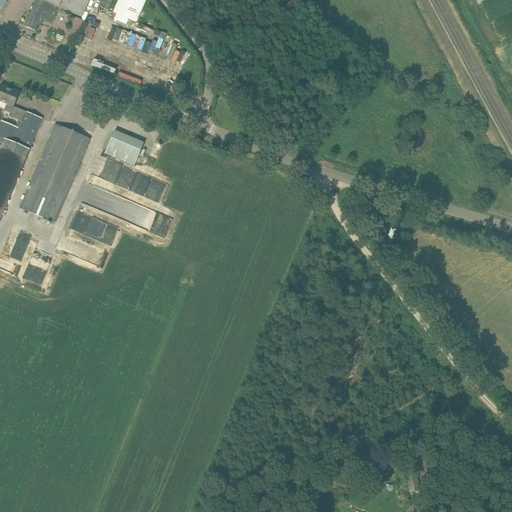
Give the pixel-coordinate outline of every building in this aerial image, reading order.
[(56,6),(42,0),(35,0),(30,13),(27,13),(26,17),(27,19),(24,27),(36,32),(39,25),(41,26),(43,20),(49,23),(56,6)] [(42,0),(56,6),(82,17),(89,0),(42,0)] [(145,0),(118,0),(113,12),(116,13),(114,19),(126,24),(129,19),(136,22),(145,0)] [(83,21),(73,17),(67,32),(76,36),(83,21)] [(92,40),(99,25),(95,23),(88,38),(92,40)] [(124,44),(159,56),(167,33),(138,23),(134,33),(128,31),(124,44)] [(170,38),(166,49),(176,53),(180,42),(170,38)] [(0,220),(42,119),(13,107),(20,92),(0,84),(0,101),(7,104),(4,110),(10,113),(9,117),(19,121),(16,127),(1,121),(0,123),(0,220)] [(20,208),(55,223),(65,199),(90,139),(55,124),(30,184),(20,208)] [(134,166),(145,143),(115,130),(105,153),(134,166)] [(15,247),(24,250),(29,232),(20,230),(13,255),(15,247)] [(420,463),(423,476),(435,473),(432,460),(420,463)] [(416,471),(404,474),(408,492),(420,490),(419,485),(424,484),(422,474),(417,475),(416,471)]
